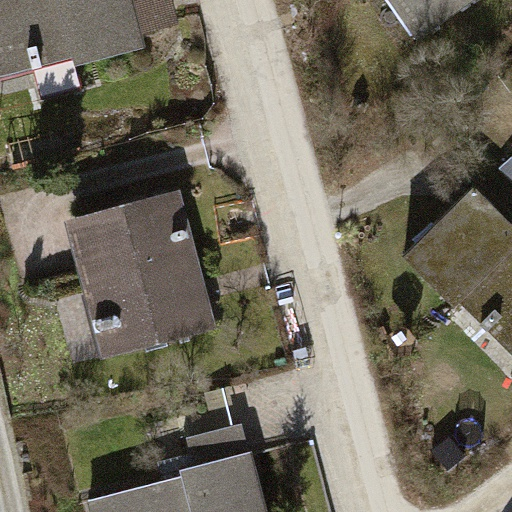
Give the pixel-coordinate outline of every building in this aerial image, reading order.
[(0,0),(0,81),(33,73),(41,103),(86,92),(80,67),(144,51),(139,31),(172,23),(166,0),(126,0),(123,1),(122,0),(0,0)] [(391,0),(420,40),(476,0),(391,0)] [(213,333),(177,196),(68,224),(104,362),(213,333)] [(511,242),(467,196),(405,256),(511,365),(511,242)] [(82,506),(82,511),(255,511),(237,425),(175,439),(184,484),(82,506)]
